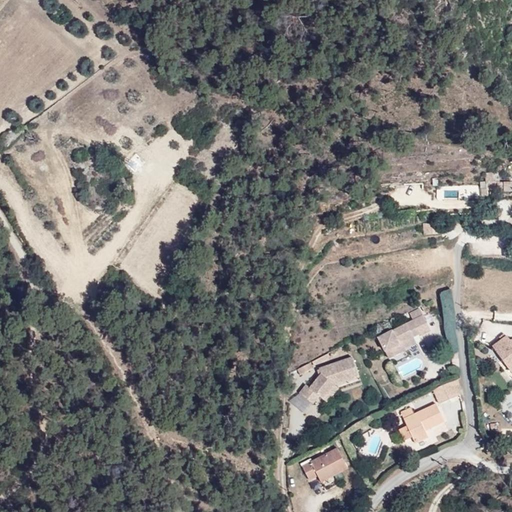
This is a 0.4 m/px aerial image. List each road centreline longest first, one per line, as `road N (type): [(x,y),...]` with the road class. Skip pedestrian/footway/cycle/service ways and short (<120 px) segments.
road 1 (track): [(0,211),(33,294),(45,423),(31,466),(0,501)]
road 2 (residential): [(458,246),(472,430),(464,451)]
